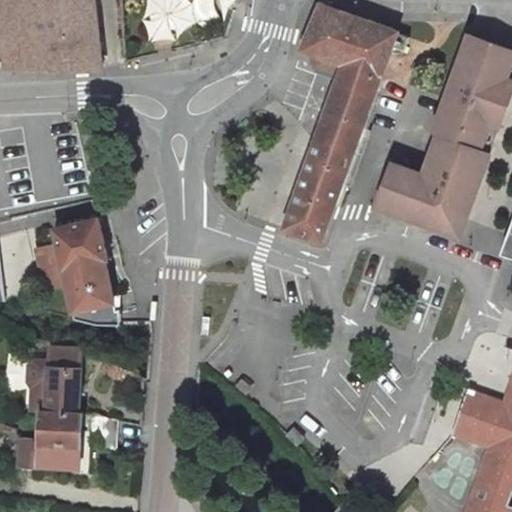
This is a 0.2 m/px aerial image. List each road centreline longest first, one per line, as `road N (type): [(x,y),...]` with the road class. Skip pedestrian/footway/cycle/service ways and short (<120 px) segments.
road 1 (tertiary): [(184,221),(160,511)]
road 2 (residential): [(330,267),(329,295),(343,319),(432,351),(461,337),(475,313)]
road 3 (residential): [(475,313),(477,282),(460,266),(369,237),(348,243),(330,267)]
road 4 (unclassified): [(0,101),(117,96),(178,123)]
road 5 (tertiary): [(178,123),(238,82),(269,30),(276,0)]
road 6 (residential): [(330,267),(184,221)]
